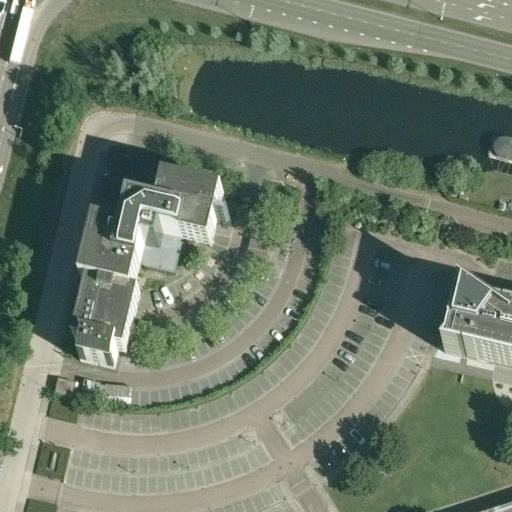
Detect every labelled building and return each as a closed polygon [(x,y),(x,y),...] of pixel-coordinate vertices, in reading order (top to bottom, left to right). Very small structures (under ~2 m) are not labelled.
[(511,165),(511,142),(493,137),(487,158),(511,165)] [(144,268),(144,269),(175,276),(182,245),(179,244),(180,240),(183,240),(184,234),(205,238),(214,201),(169,191),(164,214),(143,209),(141,211),(138,207),(129,214),(131,217),(128,219),(124,240),(101,234),(89,286),(96,287),(94,297),(91,296),(82,334),(87,335),(85,345),(84,344),(80,362),(114,370),(119,352),(118,352),(120,343),(125,344),(134,307),(131,306),(133,295),(126,294),(133,266),(138,267),(139,268),(139,267),(144,268)] [(511,215),(511,199),(502,196),(498,212),(511,215)] [(252,240),(247,262),(266,267),(272,244),(252,240)] [(511,315),(497,312),(463,288),(447,355),(511,370),(511,315)] [(59,381),(55,395),(73,399),(76,385),(59,381)] [(102,385),(85,381),(81,401),(97,405),(97,403),(104,405),(104,406),(131,410),(134,390),(116,388),(106,387),(106,389),(101,388),(102,385)]
